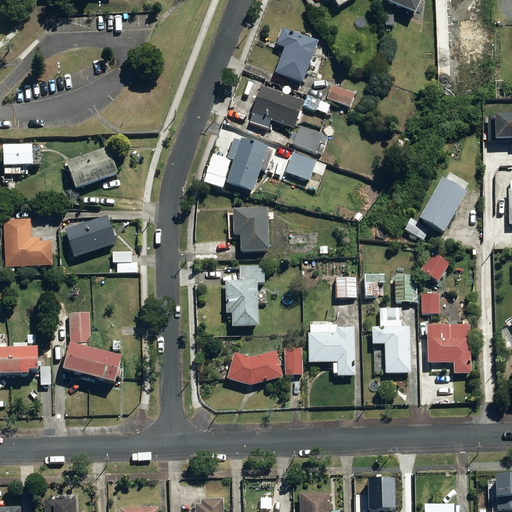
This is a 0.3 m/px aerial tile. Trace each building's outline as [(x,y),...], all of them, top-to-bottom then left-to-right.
[(334,0),(340,9),(354,0),(334,0)] [(388,0),(387,2),(419,16),(426,0),(388,0)] [(389,28),(396,28),(396,16),(389,16),(384,16),(384,28),(389,28)] [(288,50),(279,74),(306,84),(321,43),(285,30),(279,47),(288,50)] [(475,41),(463,41),(462,65),(474,65),(475,41)] [(264,86),(250,124),(269,131),(273,121),(298,130),(308,102),(264,86)] [(358,95),(333,87),(328,100),(353,109),(358,95)] [(322,102),(309,98),(308,102),(306,109),(318,113),(322,102)] [(511,116),(490,117),(490,144),(511,143),(511,116)] [(303,127),(296,146),(318,155),(326,136),(303,127)] [(29,138),(4,139),(6,177),(22,176),(22,168),(43,167),(42,145),(29,146),(29,138)] [(243,139),(229,186),(256,194),(270,148),(243,139)] [(112,147),(67,163),(77,192),(122,177),(117,162),(112,147)] [(295,154),(287,173),(312,183),(320,164),(295,154)] [(446,182),(423,221),(448,236),(470,196),(468,195),(472,187),(453,177),(449,184),(446,182)] [(243,238),(244,254),(272,253),(270,209),(235,211),(236,238),(243,238)] [(110,217),(67,232),(77,260),(120,246),(110,217)] [(32,221),(5,222),(8,269),(55,267),(53,242),(41,243),(41,239),(33,240),(32,221)] [(134,253),(114,254),(115,265),(134,264),(134,253)] [(435,253),(422,272),(440,284),(453,265),(435,253)] [(235,315),(235,329),(261,328),(260,285),(267,284),(267,267),(240,267),(240,282),(228,282),(229,315),(235,315)] [(387,277),(365,277),(366,298),(380,298),(380,285),(387,285),(387,277)] [(415,277),(396,278),(397,305),(415,304),(415,277)] [(358,278),(337,279),(338,301),(358,300),(358,278)] [(441,295),(423,295),(423,316),(442,316),(441,295)] [(380,329),(374,330),(375,347),(387,346),(388,376),(413,376),(412,329),(404,329),(404,310),(380,311),(380,329)] [(94,344),(92,315),(71,316),(73,346),(94,344)] [(472,326),(429,327),(430,366),(456,365),(456,376),(473,376),(472,326)] [(310,330),(311,365),(339,364),(340,379),(358,378),(357,329),(310,330)] [(0,378),(33,377),(33,374),(43,373),(42,350),(38,350),(38,337),(29,337),(29,346),(26,346),(26,342),(12,343),(12,346),(0,346),(0,378)] [(125,343),(113,342),(113,353),(124,353),(125,343)] [(127,361),(73,346),(66,372),(120,387),(127,361)] [(304,350),(286,351),(287,377),(305,377),(304,350)] [(237,355),(229,381),(254,387),(285,379),(278,353),(253,360),(237,355)] [(511,474),(496,475),(496,510),(511,509),(511,474)] [(332,511),(332,494),(301,494),(301,511),(332,511)] [(203,506),(197,506),(196,511),(226,511),(226,500),(202,500),(203,506)] [(77,511),(77,501),(52,502),(52,511),(77,511)]
